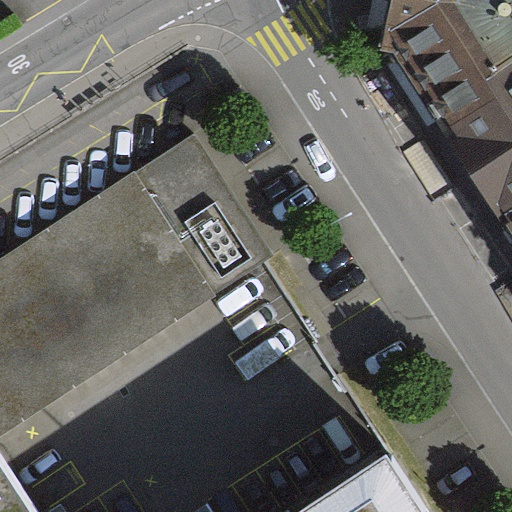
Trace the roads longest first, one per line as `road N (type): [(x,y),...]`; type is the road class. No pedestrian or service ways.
road 1 (residential): [(280,0),(511,355)]
road 2 (residential): [(159,0),(0,92)]
